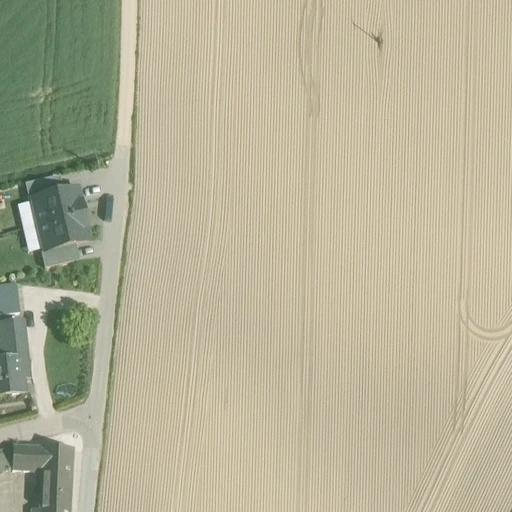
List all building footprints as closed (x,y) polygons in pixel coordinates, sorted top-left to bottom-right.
[(32,201),(57,195),(53,179),(24,186),(29,203),(32,201)] [(39,227),(83,217),(77,191),(57,195),(32,201),(39,227)] [(73,265),(70,248),(44,254),(40,254),(44,270),(73,265)] [(14,299),(0,300),(0,312),(15,311),(14,299)] [(0,325),(0,398),(24,396),(22,382),(27,381),(21,323),(0,325)] [(41,450),(13,448),(12,449),(12,472),(12,473),(40,474),(41,450)] [(12,449),(0,452),(0,474),(12,472),(12,449)] [(70,511),(73,451),(41,450),(40,474),(38,511),(31,511),(70,511)]
